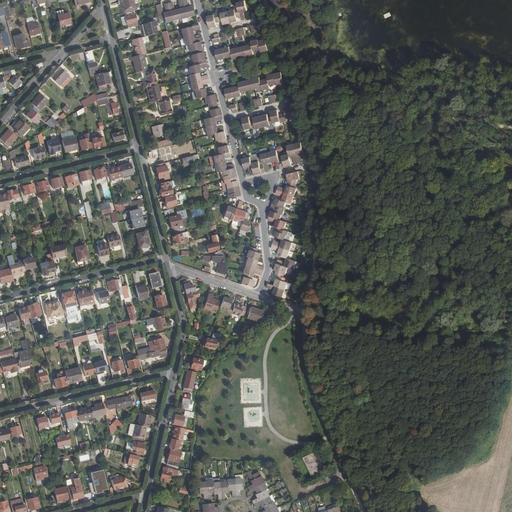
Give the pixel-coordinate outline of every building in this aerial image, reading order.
[(133,0),(119,0),(120,3),(121,2),(123,2),(124,7),(123,7),(121,7),(123,14),(136,11),(133,0)] [(245,1),(237,3),(238,7),(240,15),(240,17),(241,21),(245,20),(243,12),(247,11),(245,1)] [(157,5),(156,6),(159,20),(164,19),(163,13),(161,5),(160,4),(157,5)] [(5,14),(6,17),(13,15),(11,5),(8,6),(4,7),(5,14)] [(188,7),(184,8),(186,18),(194,16),(191,6),(188,7)] [(240,15),(238,7),(234,8),(235,10),(228,11),(231,23),(238,22),(237,18),(236,16),(240,15)] [(180,9),(178,10),(180,20),(186,18),(184,8),(180,9)] [(174,10),(170,11),(173,22),(180,20),(178,10),(174,10)] [(163,13),(164,19),(165,23),(173,22),(170,11),(166,12),(163,13)] [(217,13),(219,21),(222,20),(223,21),(224,25),(231,23),(228,11),(221,13),(220,12),(217,13)] [(70,24),(68,13),(57,16),(60,26),(70,24)] [(214,15),(207,16),(210,29),(217,27),(216,23),(216,21),(219,21),(217,13),(214,13),(214,15)] [(126,25),(127,28),(133,26),(133,24),(136,23),(134,14),(124,16),(124,17),(121,18),(123,26),(126,25)] [(156,21),(139,25),(140,30),(141,30),(144,29),(146,36),(157,33),(155,26),(157,26),(156,21)] [(27,25),(30,36),(40,33),(38,23),(27,25)] [(192,31),(200,29),(199,25),(198,25),(181,29),(183,38),(193,35),(192,31)] [(49,28),(44,29),(46,40),(52,39),(49,28)] [(0,49),(3,49),(3,48),(10,46),(6,33),(0,34),(0,49)] [(221,41),(219,33),(214,35),(215,39),(213,39),(214,43),(221,41)] [(23,34),(13,37),(16,49),(30,46),(29,40),(25,41),(23,34)] [(200,42),(203,41),(202,37),(194,39),(193,35),(183,38),(185,46),(188,45),(200,42)] [(142,37),(133,40),(134,46),(136,56),(143,54),(145,53),(142,37)] [(261,50),(262,53),(268,51),(269,51),(266,39),(259,41),(261,50)] [(252,45),(253,51),(261,50),(259,41),(258,40),(251,41),(252,45)] [(200,42),(188,45),(190,52),(195,51),(196,54),(202,52),(204,52),(203,49),(201,49),(200,42)] [(245,46),(247,56),(254,55),(253,51),(252,45),(245,46)] [(238,48),(240,58),(247,56),(245,46),(238,48)] [(230,47),(223,48),(225,58),(232,57),(231,50),(230,47)] [(223,48),(215,50),(218,60),(225,58),(223,48)] [(232,57),(233,60),(240,58),(238,48),(231,50),(232,57)] [(199,65),(206,63),(205,59),(204,60),(202,52),(196,54),(191,55),(193,62),(198,61),(199,65)] [(136,56),(134,56),(136,67),(134,68),(136,73),(145,71),(147,71),(143,54),(136,56)] [(90,76),(98,74),(95,62),(87,65),(90,76)] [(200,69),(205,67),(207,67),(206,63),(199,65),(188,67),(190,75),(199,73),(201,73),(200,69)] [(69,75),(62,69),(53,80),(59,86),(69,75)] [(147,71),(145,71),(147,80),(143,81),(145,88),(146,88),(157,85),(153,69),(147,71)] [(4,77),(5,81),(11,80),(13,78),(11,70),(3,72),(4,77)] [(111,76),(110,71),(98,74),(90,76),(91,81),(97,80),(98,86),(106,85),(110,83),(109,77),(111,76)] [(282,72),(274,74),(277,84),(277,86),(285,84),(282,72)] [(190,84),(208,79),(207,75),(200,77),(199,73),(190,75),(188,76),(190,84)] [(277,84),(274,74),(267,75),(268,78),(270,86),(277,84)] [(15,76),(13,78),(11,80),(8,83),(16,89),(22,82),(15,76)] [(260,80),(260,77),(253,79),(255,89),(262,87),(260,80)] [(268,78),(260,80),(262,87),(263,90),(270,89),(270,86),(268,78)] [(202,85),(209,84),(208,79),(190,84),(193,92),(194,91),(203,89),(202,85)] [(255,89),(253,79),(246,81),(248,91),(255,89)] [(248,91),(246,81),(238,83),(239,85),(241,93),(248,91)] [(360,96),(364,85),(355,81),(351,93),(360,96)] [(157,85),(146,88),(147,93),(150,92),(152,102),(158,101),(161,100),(157,85)] [(239,85),(232,87),(235,98),(242,96),(241,93),(239,85)] [(232,87),(225,89),(227,99),(235,98),(232,87)] [(204,97),(214,95),(213,90),(211,91),(206,92),(205,89),(203,89),(194,91),(196,99),(204,97)] [(40,94),(31,104),(39,111),(48,101),(40,94)] [(217,105),(214,95),(204,97),(206,104),(208,104),(209,107),(217,105)] [(94,102),(96,100),(92,96),(83,101),(86,107),(94,102)] [(105,98),(96,100),(98,106),(109,103),(107,98),(105,98)] [(161,100),(158,101),(159,106),(161,105),(163,112),(161,113),(161,116),(172,113),(168,98),(161,100)] [(113,115),(118,113),(115,103),(108,105),(110,115),(113,115)] [(236,104),(229,106),(230,110),(233,109),(234,113),(238,112),(236,104)] [(211,118),(221,115),(220,108),(218,109),(217,105),(209,107),(211,118)] [(287,119),(294,117),(292,106),(284,108),(285,113),(282,113),(284,122),(287,121),(287,119)] [(32,110),(26,116),(34,123),(39,117),(32,110)] [(279,114),(278,110),(270,112),(272,116),(273,123),(280,121),(281,122),(284,122),(282,113),(279,114)] [(260,115),(263,127),(274,124),(273,123),(272,116),(268,117),(268,114),(260,115)] [(203,120),(205,127),(216,125),(215,122),(222,120),(221,115),(211,118),(203,120)] [(254,121),(251,121),(252,128),(253,130),(263,127),(260,115),(253,117),(254,121)] [(51,117),(49,120),(55,125),(58,123),(61,121),(60,119),(56,122),(51,117)] [(251,121),(250,117),(242,119),(243,124),(240,124),(242,132),(245,131),(245,130),(252,128),(251,121)] [(20,120),(13,128),(21,136),(29,128),(20,120)] [(152,127),(154,137),(165,135),(163,125),(152,127)] [(216,125),(205,127),(207,135),(213,134),(225,131),(224,127),(216,129),(216,125)] [(0,139),(8,147),(17,137),(9,130),(0,139)] [(225,131),(213,134),(215,141),(217,141),(218,144),(226,142),(225,139),(227,138),(225,131)] [(113,143),(123,140),(121,132),(111,135),(113,143)] [(80,140),(82,151),(93,149),(89,134),(84,135),(85,139),(80,140)] [(78,150),(75,138),(62,141),(65,153),(78,150)] [(96,138),(92,139),(94,150),(106,147),(103,138),(96,140),(96,138)] [(55,151),(61,150),(58,139),(47,142),(49,154),(55,152),(55,151)] [(226,142),(218,144),(219,147),(217,148),(218,155),(230,152),(228,145),(227,145),(226,142)] [(294,144),(297,155),(301,154),(304,154),(301,142),(294,144)] [(289,153),(290,157),(293,156),(297,155),(294,144),(287,145),(289,153)] [(45,157),(43,148),(33,150),(35,159),(45,157)] [(164,148),(158,149),(160,158),(166,157),(164,148)] [(269,152),(271,162),(275,161),(277,169),(281,168),(279,160),(278,157),(277,150),(269,152)] [(218,155),(212,156),(214,165),(225,162),(224,158),(231,156),(230,152),(218,155)] [(263,164),(265,172),(270,171),(268,163),(271,162),(269,152),(268,152),(262,154),(261,154),(263,164)] [(279,160),(281,168),(292,166),(291,164),(290,157),(289,153),(282,155),(282,156),(282,159),(279,160)] [(198,155),(181,159),(183,166),(195,163),(194,160),(199,159),(198,155)] [(17,167),(30,164),(28,156),(15,160),(17,167)] [(250,176),(255,175),(252,163),(250,157),(242,159),(245,169),(248,168),(250,176)] [(6,161),(2,162),(4,169),(11,168),(9,160),(6,161)] [(252,163),(255,175),(265,172),(263,164),(260,165),(259,161),(252,163)] [(130,162),(120,165),(123,178),(134,175),(130,162)] [(225,162),(214,165),(216,173),(222,171),(232,169),(234,168),(233,164),(226,165),(225,162)] [(160,164),(155,165),(158,179),(163,178),(164,180),(169,179),(165,163),(160,164)] [(123,178),(120,165),(108,168),(111,180),(123,178)] [(94,171),(96,182),(107,179),(105,168),(94,171)] [(232,169),(222,171),(224,177),(223,177),(223,181),(236,178),(235,174),(234,174),(233,172),(232,169)] [(82,184),(92,182),(89,171),(79,173),(82,184)] [(300,179),(298,172),(286,175),(288,182),(287,185),(294,187),(297,179),(300,179)] [(74,186),(78,185),(76,175),(65,178),(66,184),(67,188),(68,188),(68,189),(74,187),(74,186)] [(63,186),(61,178),(51,180),(53,188),(63,186)] [(236,178),(223,181),(224,184),(225,184),(227,189),(237,187),(236,184),(235,181),(237,181),(236,178)] [(47,181),(37,184),(39,192),(49,190),(47,181)] [(172,181),(160,184),(161,189),(160,189),(161,196),(172,193),(170,187),(173,187),(172,181)] [(35,193),(33,184),(23,187),(25,196),(35,193)] [(294,187),(287,185),(286,189),(278,186),(277,190),(294,196),(297,188),(294,187)] [(237,187),(227,189),(228,195),(227,195),(228,199),(238,196),(240,196),(239,192),(238,192),(237,190),(237,187)] [(294,196),(277,190),(276,194),(283,197),(281,201),(286,202),(291,204),(294,196)] [(11,191),(7,192),(9,200),(19,198),(17,191),(12,192),(11,191)] [(9,208),(6,194),(0,195),(0,201),(2,209),(9,208)] [(173,195),(165,197),(167,208),(176,205),(174,195),(173,195)] [(281,201),(275,199),(274,202),(273,204),(272,204),(271,207),(284,212),(286,208),(284,207),(286,202),(281,201)] [(84,203),(87,219),(92,218),(92,217),(88,202),(84,203)] [(116,211),(130,208),(128,202),(114,205),(116,211)] [(101,212),(102,215),(111,213),(108,203),(99,205),(100,208),(101,212)] [(232,221),(237,208),(233,207),(233,208),(231,207),(228,206),(224,216),(229,218),(229,220),(232,221)] [(284,212),(271,207),(270,210),(271,211),(270,213),(269,216),(280,220),(282,214),(283,215),(284,212)] [(236,221),(242,222),(245,212),(242,211),(240,211),(240,209),(237,208),(232,221),(236,222),(236,221)] [(140,209),(128,212),(133,229),(145,226),(140,209)] [(240,227),(239,229),(247,232),(250,223),(246,221),(249,214),(245,212),(242,222),(240,227)] [(174,228),(175,234),(181,232),(186,231),(185,227),(188,226),(186,218),(180,219),(179,216),(169,218),(172,228),(174,228)] [(280,220),(269,216),(268,220),(276,223),(274,227),(276,227),(284,230),(287,222),(280,220)] [(31,228),(33,234),(45,230),(43,224),(31,228)] [(284,230),(276,227),(274,231),(276,231),(275,233),(274,237),(283,240),(285,240),(287,235),(288,235),(289,232),(284,230)] [(142,248),(149,246),(146,232),(136,234),(140,248),(142,248)] [(175,234),(172,235),(174,245),(188,242),(187,238),(183,239),(181,232),(175,234)] [(218,234),(211,236),(213,244),(206,245),(208,252),(219,250),(217,242),(219,241),(218,236),(218,234)] [(118,235),(108,237),(110,247),(121,245),(118,235)] [(285,240),(283,240),(281,243),(274,241),(273,245),(290,251),(293,243),(285,240)] [(109,255),(106,243),(97,245),(100,257),(109,255)] [(51,254),(52,258),(67,255),(64,245),(50,248),(51,254)] [(290,251),(273,245),(271,249),(279,251),(277,255),(287,258),(287,259),(290,251)] [(85,246),(74,248),(78,261),(78,262),(82,261),(88,259),(85,246)] [(249,247),(246,257),(248,258),(257,261),(260,254),(256,253),(257,250),(250,247),(249,247)] [(50,273),(55,271),(53,260),(52,258),(51,254),(47,255),(49,262),(48,263),(48,265),(41,267),(43,276),(48,274),(48,273),(50,273)] [(10,269),(11,275),(21,272),(21,274),(26,273),(25,270),(23,262),(14,264),(12,256),(7,257),(10,269)] [(211,256),(204,256),(202,260),(208,262),(211,261),(218,263),(215,272),(220,274),(224,275),(225,270),(227,271),(226,268),(223,258),(223,257),(211,256)] [(23,262),(25,270),(35,267),(33,258),(23,260),(23,262)] [(257,261),(248,258),(245,265),(262,271),(264,268),(256,265),(257,261)] [(287,259),(287,258),(285,262),(278,260),(277,264),(288,268),(294,270),(297,262),(287,259)] [(288,268),(277,264),(274,271),(276,271),(275,274),(279,276),(283,277),(284,274),(286,274),(288,268)] [(262,271),(245,265),(242,274),(252,277),(253,273),(261,275),(262,271)] [(10,281),(13,281),(12,276),(11,275),(10,269),(0,271),(0,279),(1,284),(7,282),(7,284),(10,283),(10,281)] [(161,286),(158,273),(149,275),(152,288),(161,286)] [(274,286),(286,289),(288,282),(286,282),(287,278),(283,277),(279,276),(278,279),(276,278),(274,286)] [(243,277),(240,285),(251,288),(254,281),(243,277)] [(121,287),(119,279),(106,283),(109,292),(116,290),(122,289),(121,287)] [(186,295),(195,292),(194,285),(189,286),(189,283),(184,285),(185,288),(182,288),(183,291),(185,291),(186,295)] [(283,297),(286,289),(274,286),(268,284),(267,288),(274,291),(273,294),(283,297)] [(145,286),(136,289),(139,300),(148,297),(145,286)] [(73,291),(61,294),(63,305),(65,313),(77,310),(73,291)] [(94,303),(92,293),(85,295),(84,292),(84,291),(78,292),(79,294),(77,295),(80,307),(87,305),(94,303)] [(110,302),(107,291),(97,294),(100,305),(110,302)] [(197,297),(195,292),(186,295),(190,307),(195,306),(196,306),(194,298),(197,297)] [(124,299),(123,294),(119,295),(121,301),(120,301),(121,308),(122,308),(124,312),(127,311),(126,306),(124,299)] [(213,295),(209,294),(204,308),(215,312),(219,301),(211,298),(213,295)] [(163,295),(154,297),(157,307),(166,305),(163,295)] [(223,297),(220,308),(227,311),(226,313),(231,315),(231,313),(233,307),(230,305),(231,304),(232,300),(223,297)] [(51,304),(51,302),(46,304),(46,305),(45,305),(48,316),(57,314),(57,317),(63,315),(62,313),(63,313),(60,302),(59,302),(59,301),(53,302),(54,303),(51,304)] [(42,314),(38,302),(21,310),(25,321),(42,314)] [(240,314),(244,316),(247,308),(234,304),(234,305),(233,307),(231,313),(240,316),(240,314)] [(132,305),(126,306),(127,311),(130,321),(135,319),(132,305)] [(263,312),(251,308),(247,318),(260,322),(263,312)] [(15,315),(5,317),(6,323),(17,320),(15,315)] [(166,328),(163,316),(157,317),(153,318),(157,330),(166,328)] [(87,335),(88,339),(98,337),(99,344),(104,343),(103,340),(102,334),(101,331),(94,333),(87,335)] [(161,350),(165,349),(162,338),(148,342),(149,348),(137,351),(138,356),(161,350)] [(219,341),(203,338),(203,343),(205,343),(205,347),(214,349),(215,346),(217,346),(218,345),(219,341)] [(15,358),(15,359),(20,358),(20,362),(18,362),(20,368),(32,365),(28,349),(23,351),(14,353),(15,358)] [(139,358),(139,360),(152,357),(152,358),(161,356),(161,358),(166,357),(165,353),(162,354),(161,350),(138,356),(139,358)] [(107,356),(109,363),(112,363),(112,364),(114,372),(123,369),(122,361),(120,362),(120,361),(113,362),(111,355),(107,356)] [(2,369),(3,372),(10,370),(10,371),(13,371),(13,372),(18,371),(15,359),(15,358),(10,360),(0,362),(1,366),(2,369)] [(125,365),(128,376),(132,375),(130,369),(138,367),(138,365),(140,365),(139,360),(139,358),(127,361),(128,364),(125,365)] [(205,361),(203,360),(194,358),(193,359),(192,359),(191,362),(193,362),(192,368),(201,370),(201,368),(202,368),(205,364),(205,361)] [(93,373),(96,372),(94,363),(83,366),(86,376),(90,375),(90,374),(93,373)] [(65,371),(68,384),(82,380),(79,368),(65,371)] [(196,372),(187,370),(183,387),(192,390),(196,372)] [(35,374),(38,383),(42,382),(42,381),(47,379),(45,371),(35,374)] [(67,386),(65,377),(61,378),(60,374),(57,375),(58,379),(54,380),(56,389),(67,386)] [(153,390),(139,394),(141,401),(155,397),(153,390)] [(188,409),(191,395),(187,394),(186,399),(183,398),(181,407),(188,409)] [(130,396),(106,402),(109,410),(118,408),(118,409),(132,406),(130,396)] [(105,414),(102,403),(97,404),(98,405),(94,406),(95,407),(90,409),(92,418),(105,414)] [(90,409),(89,407),(76,411),(79,422),(92,418),(90,409)] [(79,422),(76,411),(64,413),(66,420),(67,424),(79,422)] [(60,422),(58,412),(49,415),(50,418),(51,424),(60,422)] [(146,427),(148,428),(151,416),(140,414),(137,425),(146,427)] [(172,424),(182,427),(184,417),(174,414),(172,424)] [(49,431),(53,430),(51,424),(50,418),(46,419),(45,417),(36,419),(38,429),(44,428),(48,427),(48,428),(49,431)] [(112,428),(115,431),(121,425),(118,423),(112,428)] [(146,427),(137,425),(135,425),(132,436),(143,439),(146,427)] [(21,434),(19,426),(10,428),(12,436),(21,434)] [(184,429),(174,427),(172,438),(180,439),(182,440),(184,429)] [(0,441),(10,439),(7,429),(3,430),(3,431),(0,432),(0,441)] [(70,444),(68,434),(54,438),(57,448),(70,444)] [(178,450),(180,441),(171,439),(169,448),(178,450)] [(145,444),(137,442),(134,453),(145,455),(146,451),(143,451),(145,444)] [(177,467),(180,451),(175,450),(175,451),(170,450),(166,464),(177,467)] [(326,469),(317,451),(303,458),(312,476),(326,469)] [(139,456),(126,453),(123,463),(131,465),(131,464),(136,465),(139,456)] [(33,469),(36,481),(43,479),(43,478),(48,477),(45,465),(33,469)] [(188,473),(181,471),(163,467),(160,478),(164,479),(163,481),(169,483),(170,480),(174,481),(175,476),(186,478),(188,473)] [(271,503),(268,496),(265,490),(267,489),(258,472),(253,474),(251,470),(246,473),(252,484),(247,487),(250,493),(255,491),(257,494),(255,495),(257,498),(252,501),(255,506),(260,504),(261,508),(263,507),(265,510),(260,511),(277,511),(273,502),(271,503)] [(97,479),(93,480),(97,495),(106,493),(105,489),(108,488),(105,475),(99,476),(97,479)] [(128,480),(121,476),(120,478),(119,478),(116,477),(114,479),(111,480),(113,489),(125,486),(128,480)] [(68,492),(70,500),(83,497),(79,478),(73,479),(75,487),(70,488),(71,489),(71,491),(68,492)] [(242,489),(241,478),(235,479),(227,480),(227,482),(212,483),(212,481),(205,482),(197,483),(199,494),(202,493),(203,499),(210,498),(209,492),(213,492),(213,494),(217,494),(218,499),(225,498),(224,493),(228,493),(228,491),(231,490),(232,496),(239,495),(238,490),(242,489)] [(65,487),(53,490),(55,495),(56,501),(56,502),(66,499),(64,492),(66,492),(65,487)] [(24,498),(28,511),(39,508),(37,498),(26,500),(26,498),(24,498)] [(0,502),(0,511),(6,511),(9,511),(7,505),(6,501),(0,502)] [(11,508),(12,511),(20,511),(26,511),(25,504),(20,506),(19,501),(12,503),(14,507),(11,508)] [(213,503),(202,504),(202,511),(219,511),(219,507),(213,507),(213,503)]
